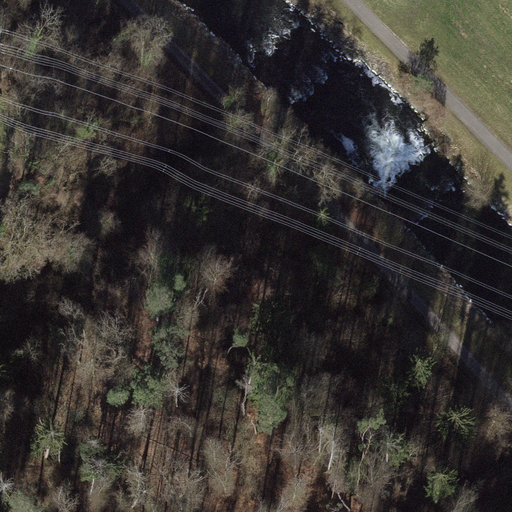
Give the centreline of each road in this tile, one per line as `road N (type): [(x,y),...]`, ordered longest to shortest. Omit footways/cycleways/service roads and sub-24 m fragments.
road 1 (track): [(511,416),(116,0)]
road 2 (track): [(352,0),(511,159)]
